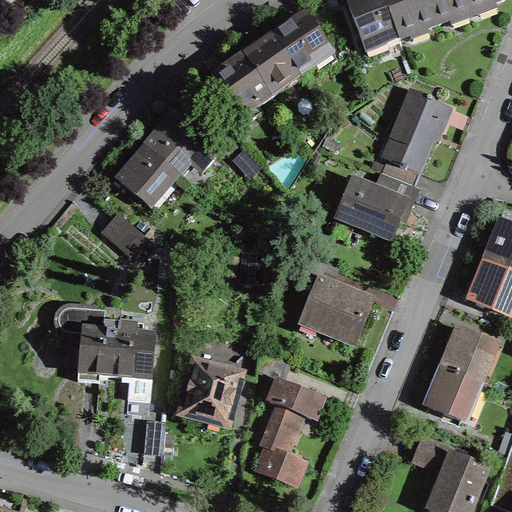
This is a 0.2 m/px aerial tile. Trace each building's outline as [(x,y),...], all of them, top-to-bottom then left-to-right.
[(402,37),(387,0),(346,0),(366,51),(402,37)] [(387,0),(402,37),(411,34),(413,39),(431,33),(429,27),(451,19),(453,23),(478,14),(473,0),(387,0)] [(473,0),(478,14),(498,7),(496,3),(502,0),(473,0)] [(337,62),(305,16),(283,31),(274,38),(299,74),(312,64),(319,75),(337,62)] [(253,53),(245,58),(269,94),(299,74),(274,38),(253,53)] [(263,113),(256,103),(269,94),(245,58),(222,74),(214,80),(235,111),(233,113),(230,115),(227,117),(225,119),(221,123),(236,138),(247,128),(245,126),(263,113)] [(397,142),(383,175),(388,177),(414,188),(426,158),(436,132),(442,134),(452,109),(432,100),(433,99),(410,90),(410,91),(411,91),(392,139),(391,138),(390,139),(397,142)] [(156,139),(147,149),(176,173),(191,156),(206,169),(219,154),(175,116),(156,139)] [(239,143),(236,138),(221,123),(208,134),(227,154),(239,143)] [(176,173),(147,149),(125,174),(120,181),(148,205),(176,173)] [(409,214),(419,190),(414,188),(388,177),(381,193),(353,182),(338,218),(392,240),(396,230),(403,213),(409,214)] [(136,249),(147,259),(157,248),(119,216),(105,232),(131,255),(136,249)] [(511,225),(503,222),(492,249),(487,262),(511,271),(511,225)] [(165,259),(181,261),(182,250),(166,249),(165,259)] [(242,284),(269,286),(273,256),(244,254),(242,284)] [(215,268),(236,270),(236,258),(216,257),(215,268)] [(319,281),(301,324),(355,346),(360,336),(374,302),(332,285),(338,271),(308,258),(302,274),(319,281)] [(471,301),(505,315),(511,299),(511,271),(487,262),(475,290),(471,301)] [(115,378),(120,333),(120,324),(105,322),(106,312),(72,309),(70,309),(67,310),(64,311),(62,313),(60,316),(59,319),(58,322),(59,325),(60,328),(62,330),(64,332),(67,334),(70,334),(82,335),(79,374),(78,382),(90,383),(100,384),(101,376),(115,378)] [(494,343),(460,329),(448,357),(444,368),(478,382),(494,343)] [(120,333),(115,378),(122,378),(131,379),(129,400),(150,402),(156,336),(120,333)] [(257,374),(278,382),(278,381),(283,383),(290,364),(260,352),(257,374)] [(234,403),(242,376),(195,364),(181,415),(185,416),(187,422),(197,425),(202,420),(207,422),(209,428),(220,431),(224,426),(228,427),(234,403)] [(427,408),(462,422),(478,382),(444,368),(429,405),(427,408)] [(313,417),(320,398),(283,383),(278,381),(278,382),(270,402),(279,406),(269,432),(267,431),(264,436),(267,437),(264,445),(263,445),(262,446),(268,448),(259,472),(295,488),(306,462),(283,453),(299,414),(312,419),(313,417)] [(162,455),(165,425),(148,423),(145,453),(162,455)] [(455,451),(425,439),(418,454),(418,455),(436,463),(433,470),(444,474),(430,509),(437,511),(470,511),(488,470),(453,456),(455,451)] [(511,511),(511,446),(491,506),(508,511),(511,511)]
